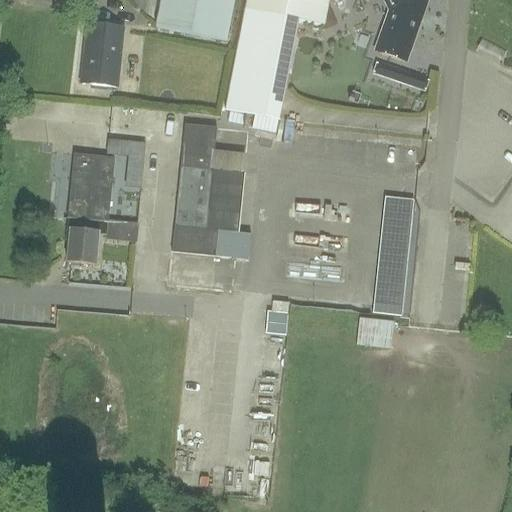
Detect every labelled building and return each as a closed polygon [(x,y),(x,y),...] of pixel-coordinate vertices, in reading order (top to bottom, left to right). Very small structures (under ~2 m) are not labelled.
[(161,0),(156,28),(226,42),(233,0),(161,0)] [(329,0),(247,0),(225,114),(249,118),(277,124),(297,23),(324,28),(329,0)] [(383,0),(390,14),(376,53),(404,63),(419,21),(421,19),(427,1),(426,0),(383,0)] [(86,24),(83,54),(120,58),(123,28),(86,24)] [(83,54),(80,84),(117,88),(120,58),(83,54)] [(429,81),(375,63),(371,74),(425,93),(429,81)] [(136,154),(137,108),(120,108),(119,153),(136,154)] [(185,126),(173,254),(248,262),(251,237),(239,236),(245,174),(211,171),(217,129),(185,126)] [(69,233),(66,263),(96,266),(99,237),(107,238),(115,160),(74,156),(66,233),(69,233)] [(400,310),(412,203),(385,200),(373,307),(400,310)] [(286,338),(287,315),(268,313),(266,336),(286,338)] [(362,345),(398,346),(399,319),(364,317),(362,345)]
